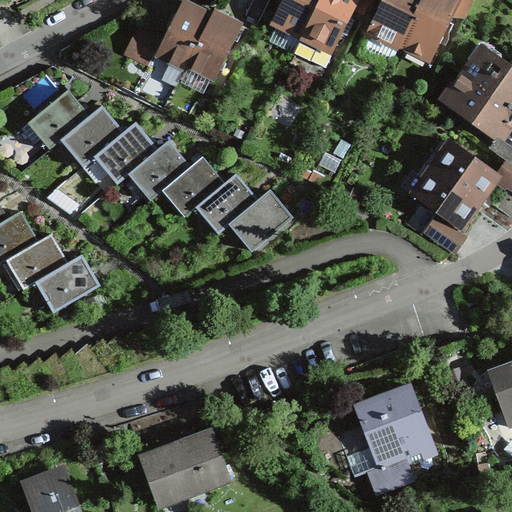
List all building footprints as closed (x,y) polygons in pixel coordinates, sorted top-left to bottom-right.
[(260,22),(270,0),(252,0),(245,15),(260,22)] [(305,32),(321,0),(286,0),(285,3),(282,4),(275,18),(276,22),(287,27),(292,25),(305,32)] [(321,0),(305,32),(300,41),(317,50),(312,60),(326,67),(335,50),(333,49),(341,33),(339,32),(352,6),(355,0),(321,0)] [(371,2),(366,0),(355,0),(352,6),(366,13),(371,2)] [(401,43),(422,0),(385,0),(384,0),(382,3),(380,6),(380,9),(381,11),(371,31),(400,46),(401,43)] [(422,0),(401,43),(430,58),(437,45),(440,43),(443,41),(444,38),(444,35),(444,31),(452,14),(459,0),(422,0)] [(459,0),(452,14),(466,15),(473,0),(459,0)] [(212,16),(186,2),(159,56),(185,69),(187,64),(212,16)] [(215,10),(212,16),(187,64),(213,78),(241,24),(215,10)] [(162,39),(140,28),(127,53),(150,64),(162,39)] [(511,69),(483,48),(464,75),(511,108),(511,69)] [(500,137),(511,119),(511,108),(464,75),(445,101),(497,138),(499,138),(500,137)] [(61,141),(90,116),(68,89),(27,124),(50,150),(61,141)] [(90,116),(61,141),(84,167),(95,157),(124,133),(101,106),(90,116)] [(124,133),(95,157),(116,183),(127,174),(156,150),(135,124),(124,133)] [(511,145),(500,137),(499,138),(497,138),(490,148),(510,162),(511,158),(511,145)] [(156,150),(127,174),(150,201),(162,191),(190,167),(168,140),(156,150)] [(480,201),(499,174),(452,141),(432,168),(480,201)] [(190,167),(162,191),(184,218),(195,208),(225,183),(202,157),(190,167)] [(511,164),(501,180),(511,187),(511,164)] [(480,201),(432,168),(414,194),(461,228),(480,201)] [(225,183),(195,208),(217,234),(229,225),(258,200),(236,174),(225,183)] [(258,200),(229,225),(252,251),(292,216),(269,190),(258,200)] [(0,224),(8,219),(0,205),(0,224)] [(8,219),(0,224),(0,263),(6,260),(38,241),(21,212),(8,219)] [(443,219),(432,235),(456,252),(467,237),(443,219)] [(38,241),(6,260),(24,290),(37,283),(69,263),(52,233),(38,241)] [(69,263),(37,283),(54,312),(99,285),(81,256),(69,263)] [(157,357),(173,351),(146,321),(134,331),(157,357)] [(142,362),(157,357),(134,331),(131,327),(120,337),(142,362)] [(126,367),(142,362),(120,337),(116,332),(104,342),(126,367)] [(111,372),(126,367),(104,342),(100,337),(89,347),(111,372)] [(96,378),(111,372),(89,347),(85,342),(74,352),(96,378)] [(466,344),(436,354),(446,383),(476,372),(466,344)] [(81,382),(96,378),(74,352),(70,347),(58,356),(81,382)] [(64,386),(81,382),(58,356),(54,351),(42,361),(64,386)] [(48,390),(64,386),(42,361),(37,355),(26,365),(48,390)] [(32,395),(48,390),(26,365),(21,359),(10,369),(32,395)] [(0,380),(16,399),(32,395),(10,369),(5,364),(0,368),(0,380)] [(511,367),(497,373),(503,389),(497,391),(509,423),(511,422),(511,367)] [(0,403),(16,399),(0,380),(0,403)] [(434,447),(410,387),(358,407),(373,446),(347,456),(359,489),(373,483),(377,493),(414,479),(406,458),(434,447)] [(318,434),(307,404),(276,415),(286,445),(318,434)] [(211,431),(142,457),(161,507),(163,506),(160,498),(203,482),(205,488),(230,479),(211,431)] [(122,442),(94,453),(104,482),(133,472),(122,442)] [(29,491),(65,478),(62,471),(26,485),(29,491)] [(77,511),(65,478),(29,491),(36,511),(77,511)]
